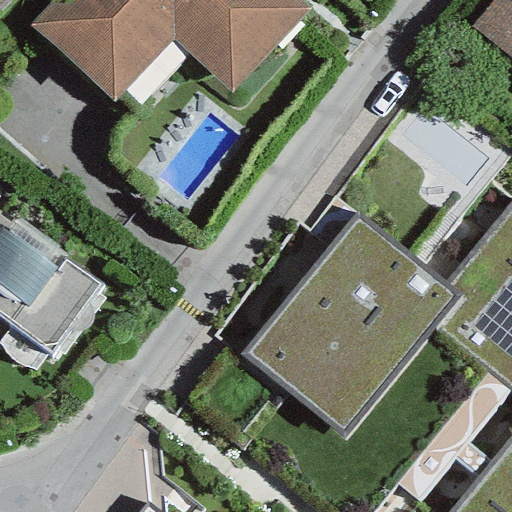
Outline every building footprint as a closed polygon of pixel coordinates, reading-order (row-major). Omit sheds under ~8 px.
[(232,93),(310,8),(301,0),(54,0),(30,27),(113,103),(172,39),(232,93)] [(511,0),(487,0),(468,24),(511,58),(511,0)] [(511,511),(511,198),(442,283),(357,213),(238,355),(340,440),(431,331),(511,396),(511,431),(446,511),(511,511)] [(0,319),(10,327),(46,355),(55,362),(59,355),(62,357),(79,331),(84,329),(87,327),(90,324),(91,318),(102,301),(96,296),(101,286),(65,261),(57,270),(0,229),(0,319)] [(46,355),(10,327),(0,340),(0,346),(2,348),(5,354),(12,361),(22,365),(35,370),(46,355)]
